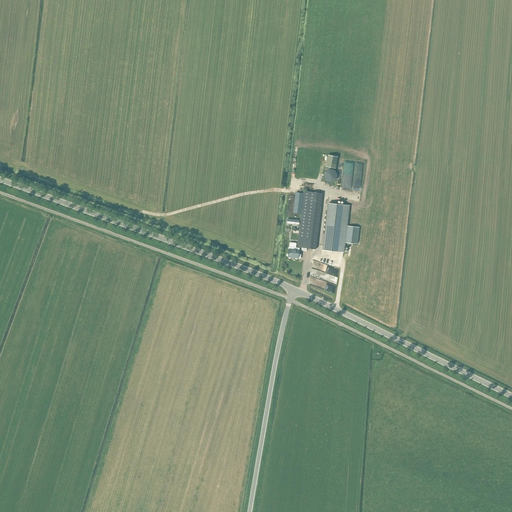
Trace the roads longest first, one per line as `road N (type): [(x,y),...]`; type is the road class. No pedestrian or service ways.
road 1 (tertiary): [(293,289),(0,180)]
road 2 (tertiary): [(511,396),(293,289)]
road 3 (unclassified): [(249,511),(293,289)]
road 4 (track): [(318,183),(163,215),(142,212)]
